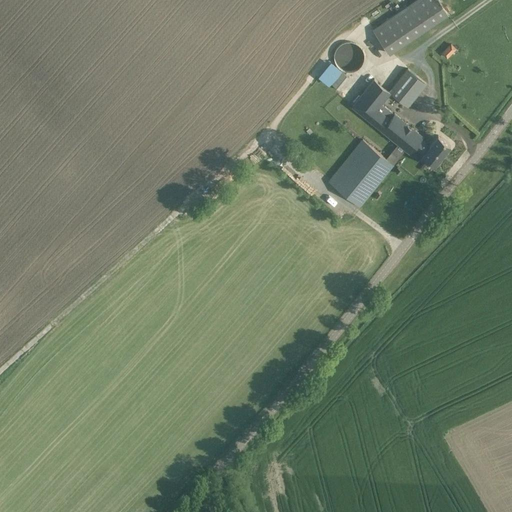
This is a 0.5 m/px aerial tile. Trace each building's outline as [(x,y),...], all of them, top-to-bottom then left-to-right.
[(438,0),(416,0),(373,30),(389,53),(447,14),(438,0)] [(345,42),(342,44),(340,45),(338,46),(337,48),(336,49),(335,51),(334,53),(334,54),(334,55),(334,57),(334,59),(334,61),(335,62),(335,64),(336,66),(338,67),(339,69),(340,70),(341,71),(343,71),(345,72),(349,73),(352,72),(354,72),(356,71),(358,70),(360,68),(361,66),(362,65),(363,64),(363,62),(364,61),(364,59),(364,57),(364,55),(364,53),(363,51),(362,49),(360,47),(359,46),(358,45),(356,44),(353,43),(350,42),(348,42),(345,42)] [(451,44),(442,53),(446,57),(455,48),(451,44)] [(408,106),(427,83),(408,67),(389,91),(408,106)] [(340,70),(330,83),(338,91),(349,77),(340,70)] [(374,79),(352,105),(383,131),(405,149),(410,153),(414,148),(422,154),(421,155),(434,166),(450,145),(438,135),(430,145),(422,139),(424,137),(394,114),(382,104),(391,93),(374,79)] [(361,139),(329,179),(361,205),(394,165),(361,139)]
